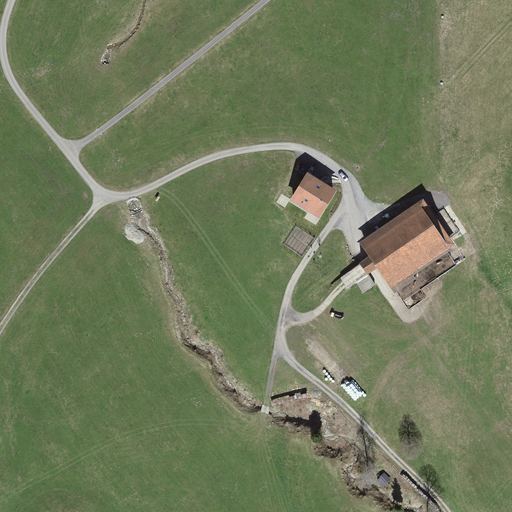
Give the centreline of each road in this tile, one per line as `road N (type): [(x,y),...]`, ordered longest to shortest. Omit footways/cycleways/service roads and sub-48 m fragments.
road 1 (track): [(352,196),(288,289),(279,343),(292,366),(362,421),(448,511)]
road 2 (unclassified): [(66,153),(110,197),(270,151),(309,156),(340,173),(352,196)]
road 3 (residential): [(66,153),(259,0)]
road 4 (track): [(0,336),(110,197)]
road 5 (unclassified): [(11,0),(2,35),(6,71),(66,153)]
